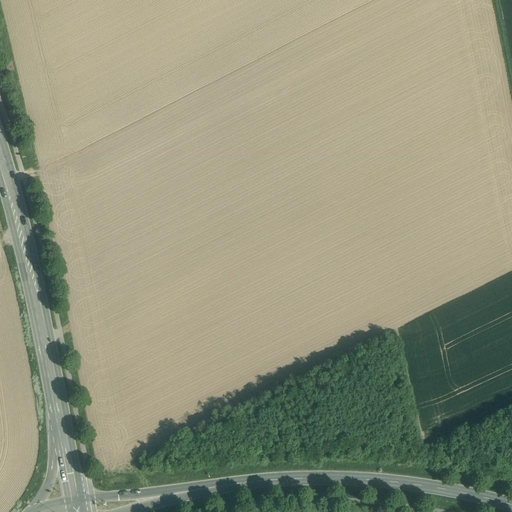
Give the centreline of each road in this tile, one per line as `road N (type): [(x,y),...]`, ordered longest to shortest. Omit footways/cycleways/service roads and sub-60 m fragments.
road 1 (secondary): [(176,494),(346,479),(452,490),(511,506)]
road 2 (secondary): [(64,431),(0,155)]
